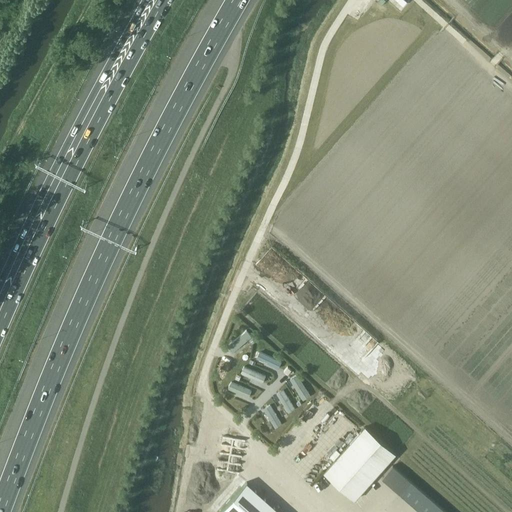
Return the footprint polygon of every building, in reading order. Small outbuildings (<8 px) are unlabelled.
[(232,349),(252,334),(248,328),(228,343),(232,349)] [(236,352),(256,339),(253,335),(234,349),(236,352)] [(259,349),(256,357),(279,367),(282,359),(259,349)] [(244,364),(241,371),(263,381),(267,373),(244,364)] [(303,398),(311,394),(299,372),(291,377),(303,398)] [(231,380),(228,387),(249,395),(252,388),(231,380)] [(283,387),(277,392),(289,411),(296,406),(283,387)] [(275,426),(283,422),(271,403),(263,407),(275,426)] [(355,501),(395,455),(364,428),(324,474),(355,501)] [(445,511),(392,465),(382,477),(421,511),(445,511)] [(280,511),(247,482),(219,511),(280,511)]
